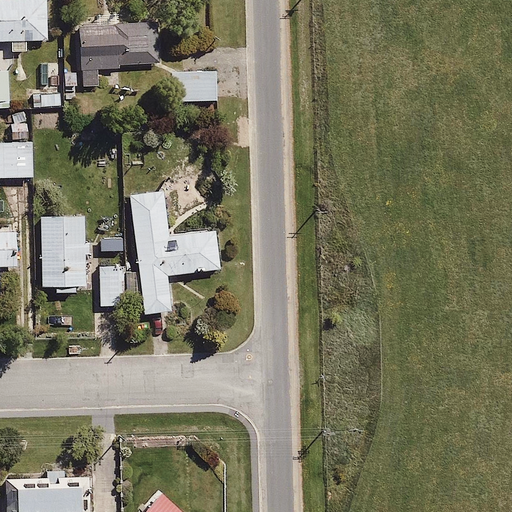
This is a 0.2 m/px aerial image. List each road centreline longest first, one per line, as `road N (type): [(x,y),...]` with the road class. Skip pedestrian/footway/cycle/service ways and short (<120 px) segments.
road 1 (unclassified): [(273,375),(262,0)]
road 2 (residential): [(273,375),(0,383)]
road 3 (unclassified): [(279,511),(273,375)]
